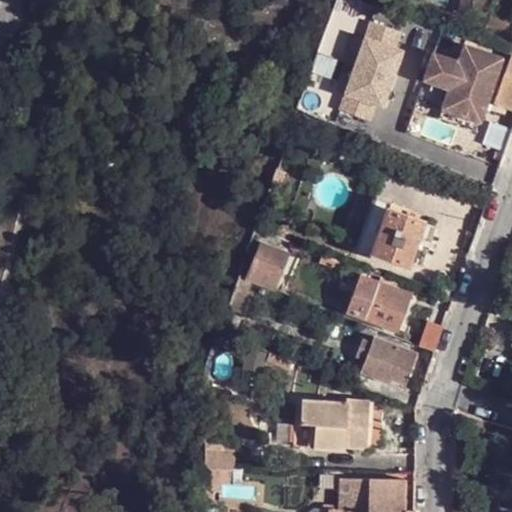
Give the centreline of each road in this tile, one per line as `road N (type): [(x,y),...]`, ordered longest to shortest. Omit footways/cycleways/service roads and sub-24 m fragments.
road 1 (residential): [(511,196),(443,389)]
road 2 (residential): [(443,389),(433,413),(433,511)]
